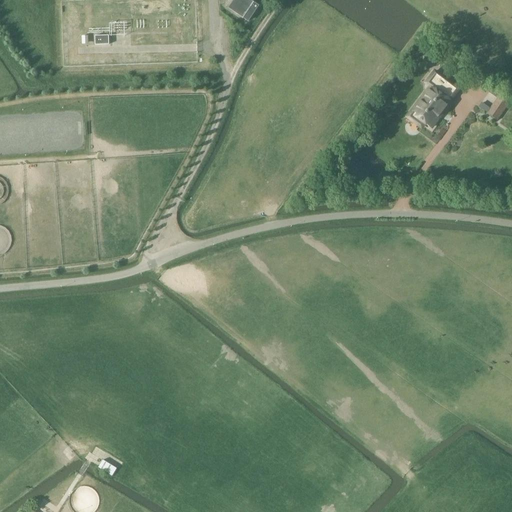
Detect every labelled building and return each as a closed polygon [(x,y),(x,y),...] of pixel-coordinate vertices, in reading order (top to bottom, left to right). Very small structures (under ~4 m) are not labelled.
[(249,0),(233,0),(228,8),(248,21),(258,6),(249,0)] [(95,36),(95,45),(109,44),(108,35),(95,36)] [(448,63),(454,55),(449,52),(443,60),(448,63)] [(467,72),(470,67),(463,61),(459,66),(467,72)] [(459,89),(449,82),(435,71),(426,82),(432,87),(425,96),(424,95),(410,114),(430,128),(439,116),(438,115),(443,108),(448,103),(449,104),(451,101),(459,89)] [(497,121),(511,100),(500,93),(486,113),(497,121)]
